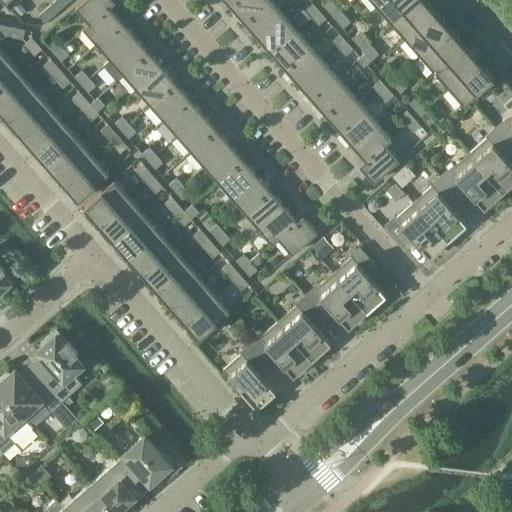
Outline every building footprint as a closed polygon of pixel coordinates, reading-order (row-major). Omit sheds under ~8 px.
[(68,3),(65,0),(55,0),(39,15),(45,22),(68,3)] [(82,0),(76,6),(89,22),(110,6),(116,1),(115,0),(82,0)] [(238,0),(231,7),(245,22),(269,0),(238,0)] [(269,0),(245,22),(258,37),(284,15),(270,0),(269,0)] [(329,0),(323,5),(333,17),(341,10),(332,0),(329,0)] [(384,0),(378,6),(392,22),(417,0),(384,0)] [(417,0),(392,22),(406,39),(437,12),(426,0),(417,0)] [(305,9),(312,17),(320,10),(313,3),(305,9)] [(83,27),(97,43),(123,20),(110,6),(89,22),(83,27)] [(320,10),(312,17),(319,25),(326,18),(320,10)] [(341,10),(333,17),(343,28),(351,21),(341,10)] [(406,39),(421,55),(451,28),(437,12),(406,39)] [(258,37),(271,52),(297,30),(284,15),(258,37)] [(97,43),(110,58),(136,36),(123,20),(97,43)] [(0,33),(8,35),(10,26),(0,23),(0,33)] [(23,38),(25,29),(10,26),(8,35),(23,38)] [(421,55),(435,71),(465,44),(451,28),(421,55)] [(271,52),(285,68),(310,45),(297,30),(271,52)] [(352,38),(361,49),(369,42),(359,31),(352,38)] [(332,40),(339,48),(347,41),(340,33),(332,40)] [(124,74),(149,51),(136,36),(110,58),(111,58),(103,65),(116,80),(124,74)] [(42,48),(32,37),(25,44),(34,55),(42,48)] [(48,46),(54,53),(62,47),(55,39),(48,46)] [(347,41),(339,48),(346,55),(353,48),(347,41)] [(361,49),(364,52),(371,60),(379,53),(369,42),(361,49)] [(435,71),(449,87),(479,60),(465,44),(435,71)] [(285,68),(298,83),(324,61),(310,45),(285,68)] [(62,47),(54,53),(61,61),(69,54),(62,47)] [(0,64),(8,57),(0,48),(0,64)] [(124,74),(137,89),(163,66),(149,51),(124,74)] [(364,52),(357,59),(364,67),(371,60),(364,52)] [(0,64),(0,93),(22,74),(8,57),(0,64)] [(43,65),(53,76),(61,70),(51,58),(43,65)] [(479,60),(449,87),(464,104),(494,77),(479,60)] [(298,83),(312,98),(337,76),(324,61),(298,83)] [(380,70),(390,81),(398,75),(388,63),(380,70)] [(137,89),(151,104),(176,82),(163,66),(137,89)] [(61,70),(53,76),(63,87),(70,81),(61,70)] [(75,76),(81,84),(89,77),(82,70),(75,76)] [(0,93),(0,109),(7,117),(37,90),(22,74),(0,93)] [(398,75),(390,81),(400,93),(408,86),(398,75)] [(312,98),(325,114),(351,91),(337,76),(312,98)] [(89,77),(81,84),(88,91),(95,85),(89,77)] [(373,86),(379,93),(387,87),(380,79),(373,86)] [(151,104),(164,120),(190,97),(176,82),(151,104)] [(387,87),(379,93),(386,101),(394,94),(387,87)] [(7,117),(21,133),(51,107),(37,90),(7,117)] [(72,98),(82,109),(89,102),(79,91),(72,98)] [(325,114),(339,129),(364,106),(351,91),(325,114)] [(91,103),(97,111),(105,104),(98,96),(91,103)] [(409,103),(419,114),(426,107),(416,96),(409,103)] [(164,120),(178,135),(203,112),(190,97),(164,120)] [(89,102),(82,109),(91,120),(99,113),(89,102)] [(339,129),(352,144),(378,122),(364,106),(339,129)] [(21,133),(35,150),(66,123),(51,107),(21,133)] [(426,107),(419,114),(429,125),(436,118),(426,107)] [(400,116),(406,124),(414,117),(407,110),(400,116)] [(178,135),(191,150),(217,128),(203,112),(178,135)] [(511,114),(496,128),(511,146),(511,114)] [(115,122),(122,130),(129,123),(123,116),(115,122)] [(414,117),(406,124),(413,132),(420,125),(414,117)] [(352,144),(365,159),(386,143),(392,138),(378,122),(352,144)] [(35,150),(50,166),(80,140),(66,123),(35,150)] [(100,130),(110,141),(118,134),(108,123),(100,130)] [(129,123),(122,130),(128,137),(136,131),(129,123)] [(191,150),(205,165),(230,143),(217,128),(191,150)] [(511,146),(496,128),(469,152),(503,192),(511,183),(511,163),(505,156),(511,149),(511,146)] [(118,134),(110,141),(120,152),(127,145),(118,134)] [(50,166),(64,183),(95,156),(80,140),(50,166)] [(205,165),(218,181),(244,158),(230,143),(205,165)] [(386,143),(365,159),(359,164),(374,181),(399,158),(386,143)] [(142,153),(149,161),(156,154),(150,146),(142,153)] [(469,152),(441,177),(459,196),(467,189),(484,208),(503,192),(469,152)] [(156,154),(149,161),(155,168),(163,161),(156,154)] [(95,156),(64,183),(79,199),(109,172),(95,156)] [(218,181),(232,196),(257,174),(244,158),(218,181)] [(136,170),(146,181),(153,175),(144,164),(136,170)] [(232,196),(245,211),(271,189),(257,174),(232,196)] [(153,175),(146,181),(156,192),(163,186),(153,175)] [(169,183),(176,191),(183,184),(176,177),(169,183)] [(441,177),(414,201),(448,240),(467,223),(450,204),(459,196),(441,177)] [(84,205),(99,222),(129,195),(114,179),(84,205)] [(183,184),(176,191),(182,199),(190,192),(183,184)] [(245,211),(259,227),(284,204),(271,189),(245,211)] [(99,222),(113,238),(143,212),(129,195),(99,222)] [(164,203),(174,214),(182,207),(172,196),(164,203)] [(448,240),(414,201),(386,225),(403,245),(412,237),(429,256),(448,240)] [(199,211),(192,204),(185,210),(192,218),(199,211)] [(273,243),(279,237),(297,219),(284,204),(259,227),(273,243)] [(182,207),(174,214),(184,225),(191,218),(182,207)] [(113,238),(127,255),(158,228),(143,212),(113,238)] [(297,219),(279,237),(292,253),(318,230),(303,214),(297,219)] [(209,230),(216,237),(224,230),(217,223),(209,230)] [(127,255),(142,271),(172,244),(158,228),(127,255)] [(193,235),(203,246),(210,240),(200,229),(193,235)] [(224,230),(216,237),(223,245),(230,238),(224,230)] [(210,240),(203,246),(212,257),(220,251),(210,240)] [(142,271),(156,287),(187,261),(172,244),(142,271)] [(361,247),(333,272),(367,311),(386,294),(369,275),(378,267),(361,247)] [(236,260),(243,268),(251,261),(244,254),(236,260)] [(156,287),(171,304),(201,277),(187,261),(156,287)] [(221,267),(231,279),(239,272),(229,261),(221,267)] [(251,261),(243,268),(250,275),(257,269),(251,261)] [(0,293),(15,280),(4,269),(5,268),(0,262),(0,293)] [(239,272),(231,279),(241,290),(248,283),(239,272)] [(333,272),(306,296),(323,316),(332,308),(349,327),(367,311),(333,272)] [(171,304),(185,320),(215,294),(201,277),(171,304)] [(215,294),(185,320),(200,337),(230,310),(215,294)] [(306,296),(278,320),(313,359),(331,343),(314,323),(323,316),(306,296)] [(278,320),(251,344),(268,364),(277,356),(294,376),(313,359),(278,320)] [(55,369),(44,379),(62,400),(82,382),(73,372),(83,363),(75,354),(78,351),(68,339),(67,340),(57,328),(40,343),(42,345),(38,349),(55,369)] [(268,364),(251,344),(223,369),(257,408),(276,391),(259,372),(268,364)] [(8,371),(0,378),(0,388),(29,421),(46,406),(51,410),(62,400),(44,379),(33,389),(15,369),(10,373),(8,371)] [(0,447),(4,452),(17,441),(12,436),(29,421),(0,388),(0,447)] [(94,411),(84,420),(93,430),(103,421),(94,411)] [(143,435),(117,459),(145,491),(162,477),(158,473),(172,461),(159,446),(155,449),(143,435)] [(117,459),(90,483),(115,511),(123,504),(126,508),(145,491),(117,459)] [(42,467),(35,474),(43,483),(50,476),(42,467)] [(42,483),(34,474),(25,482),(33,491),(42,483)] [(90,483),(63,506),(67,511),(113,511),(115,511),(90,483)]
